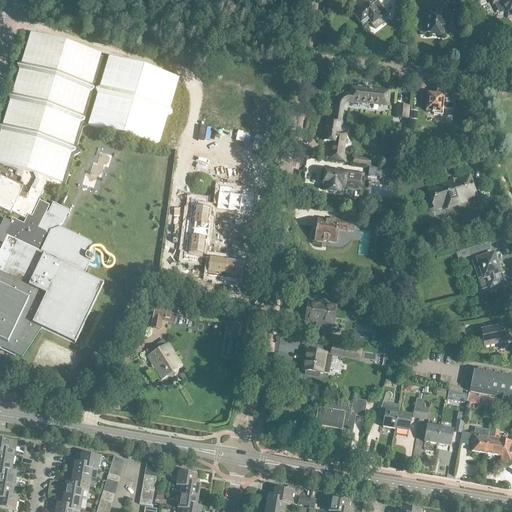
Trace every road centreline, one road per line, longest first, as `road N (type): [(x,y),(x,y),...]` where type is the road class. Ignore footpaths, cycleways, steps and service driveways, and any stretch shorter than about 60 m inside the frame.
road 1 (residential): [(253,401),(302,58)]
road 2 (secondary): [(511,504),(289,465)]
road 3 (residential): [(302,58),(471,76),(511,60)]
road 4 (secondary): [(189,448),(0,415)]
road 5 (track): [(471,76),(511,201)]
